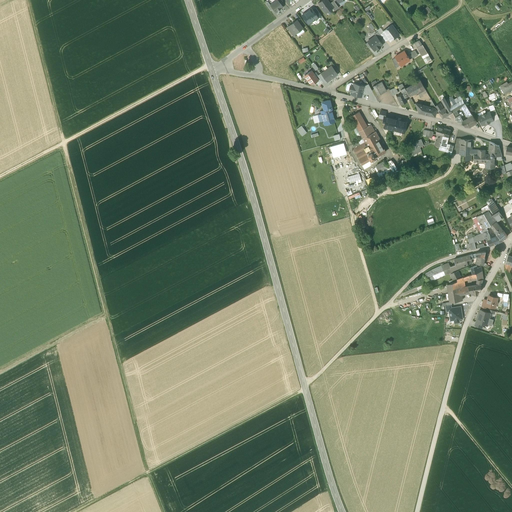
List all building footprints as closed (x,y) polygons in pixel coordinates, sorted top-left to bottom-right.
[(277,0),(270,5),(273,9),(275,12),(283,7),(280,4),(277,0)] [(326,0),(322,0),(318,3),(325,13),(326,13),(325,12),(327,10),(329,10),(332,8),(333,8),(329,4),(326,0)] [(334,2),(333,1),(329,4),(333,8),(332,8),(334,11),(339,8),(334,2)] [(309,12),(306,13),(305,13),(303,15),(302,17),(303,18),(305,18),(308,22),(309,22),(311,21),(312,21),(317,18),(318,17),(313,11),(311,8),(309,10),(309,12)] [(321,16),(316,8),(313,11),(318,17),(317,18),(318,18),(321,16)] [(294,22),(293,22),(292,23),(292,24),(290,25),(292,29),(296,34),(296,33),(295,32),(297,30),(298,31),(302,29),(296,21),(294,22)] [(296,34),(292,29),(290,25),(287,28),(294,37),(297,35),(296,33),(296,34)] [(399,35),(392,25),(383,32),(388,39),(390,41),(399,35)] [(378,31),(374,34),(375,36),(380,41),(383,39),(380,34),(378,31)] [(388,39),(383,32),(380,34),(383,39),(385,41),(388,39)] [(376,37),(372,40),(371,39),(367,42),(374,50),(377,48),(377,49),(380,47),(379,47),(382,45),(380,41),(375,36),(376,37)] [(414,43),(426,65),(432,61),(428,53),(423,44),(422,42),(421,42),(420,42),(419,40),(414,43)] [(415,50),(409,54),(412,59),(418,55),(415,50)] [(404,51),(395,57),(400,65),(401,65),(400,64),(403,62),(404,63),(409,60),(404,51)] [(426,65),(417,71),(418,74),(422,71),(421,70),(427,67),(426,65)] [(321,74),(327,81),(337,74),(331,66),(321,74)] [(315,77),(311,71),(304,76),(310,83),(312,84),(315,82),(318,80),(315,77)] [(511,80),(501,88),(504,92),(511,87),(511,80)] [(381,81),(373,86),(378,96),(382,93),(382,92),(386,90),(381,81)] [(405,89),(409,95),(413,96),(416,94),(416,95),(417,94),(426,90),(420,81),(405,89)] [(363,90),(364,86),(353,84),(353,86),(350,85),(348,91),(351,92),(351,94),(361,97),(363,90)] [(368,84),(364,86),(363,90),(365,91),(366,94),(372,91),(368,84)] [(462,107),(466,103),(459,92),(457,93),(458,94),(456,95),(457,97),(454,99),(452,97),(449,98),(446,100),(453,112),(452,112),(453,113),(457,110),(462,107)] [(407,101),(405,97),(404,98),(402,93),(396,96),(400,104),(407,101)] [(414,106),(416,105),(416,104),(422,102),(417,94),(416,95),(416,94),(413,96),(409,95),(414,106)] [(452,112),(453,112),(446,100),(444,98),(441,99),(445,106),(443,108),(438,111),(442,118),(452,112)] [(329,100),(321,102),(324,111),(321,111),(322,114),(319,115),(319,116),(320,120),(321,121),(323,120),(324,123),(325,123),(325,124),(327,124),(328,124),(329,123),(329,122),(334,120),(331,109),(332,109),(329,100)] [(422,102),(416,104),(416,105),(418,112),(425,114),(422,104),(422,102)] [(438,111),(443,108),(440,103),(435,106),(436,108),(438,111)] [(466,114),(467,116),(472,114),(466,103),(462,107),(466,114)] [(435,116),(436,108),(433,107),(422,104),(425,114),(435,116)] [(351,116),(359,131),(368,126),(359,111),(351,116)] [(493,120),(492,117),(490,112),(479,117),(483,125),(493,120)] [(459,115),(455,117),(458,122),(463,123),(462,122),(463,121),(460,114),(459,115)] [(472,114),(467,116),(468,118),(463,121),(462,122),(463,123),(464,126),(469,127),(477,122),(472,114)] [(404,134),(407,123),(385,118),(383,125),(382,129),(404,134)] [(359,131),(363,138),(374,132),(375,132),(371,124),(368,126),(359,131)] [(302,125),(297,129),(302,136),(307,132),(302,125)] [(444,128),(438,127),(435,135),(440,136),(440,138),(438,137),(437,141),(441,142),(444,128)] [(441,142),(440,145),(440,146),(447,148),(448,144),(447,144),(451,130),(444,128),(441,142)] [(375,132),(374,132),(383,149),(384,148),(385,148),(376,131),(375,132)] [(372,155),(383,149),(374,132),(363,138),(365,142),(371,153),(372,155)] [(472,140),(460,140),(460,155),(466,155),(466,160),(471,160),(471,155),(472,154),(472,150),(472,140)] [(343,142),(330,146),(332,157),(346,153),(343,142)] [(365,142),(353,149),(359,159),(371,153),(365,142)] [(417,143),(410,146),(413,153),(421,150),(420,146),(418,142),(417,143)] [(499,146),(490,142),(489,142),(489,155),(494,155),(494,156),(502,156),(499,146)] [(383,149),(372,155),(374,158),(384,152),(385,152),(384,148),(383,149)] [(489,155),(484,155),(484,151),(479,151),(479,155),(475,155),(475,161),(486,162),(486,167),(494,167),(494,156),(494,155),(489,155)] [(371,153),(359,159),(362,165),(374,158),(372,155),(371,153)] [(383,160),(375,165),(380,172),(387,167),(383,160)] [(408,160),(404,162),(403,161),(401,161),(405,170),(411,167),(408,160)] [(493,214),(495,213),(499,210),(493,201),(488,205),(493,214)] [(480,223),(483,228),(486,227),(490,226),(491,226),(496,222),(492,216),(492,215),(489,211),(476,217),(480,223)] [(498,225),(493,229),(495,231),(497,230),(499,233),(503,231),(498,225)] [(503,231),(499,233),(497,230),(495,231),(495,232),(498,236),(495,237),(498,242),(502,241),(507,236),(503,231)] [(491,239),(487,231),(484,232),(483,232),(488,242),(486,243),(487,246),(489,245),(490,245),(493,244),(491,239)] [(475,246),(474,241),(473,237),(472,233),(467,235),(469,244),(466,244),(467,248),(470,247),(471,250),(476,249),(475,246)] [(466,256),(459,258),(461,262),(456,264),(450,266),(452,271),(462,267),(468,264),(467,260),(466,256)] [(478,256),(477,256),(476,257),(475,263),(483,265),(485,256),(481,256),(478,256)] [(442,269),(450,266),(449,263),(435,267),(432,269),(425,273),(417,279),(421,285),(429,281),(430,281),(445,275),(442,269)] [(478,265),(471,267),(473,274),(474,274),(477,273),(482,271),(481,266),(480,267),(479,265),(478,265)] [(452,272),(452,271),(450,266),(442,269),(445,275),(452,272)] [(450,283),(457,280),(457,279),(454,272),(450,274),(452,279),(449,280),(450,283)] [(456,285),(458,285),(457,281),(446,285),(449,302),(463,300),(462,295),(459,295),(459,289),(457,289),(456,285)] [(478,284),(468,286),(469,287),(470,293),(475,292),(475,293),(478,292),(477,292),(481,291),(482,284),(478,284)] [(467,294),(470,293),(469,287),(465,287),(459,289),(459,295),(462,295),(467,294)] [(498,298),(490,296),(489,299),(488,299),(488,300),(484,299),(482,304),(487,305),(495,308),(495,307),(493,307),(494,304),(496,304),(497,304),(497,302),(497,301),(498,298)] [(452,308),(449,308),(449,311),(450,319),(453,319),(453,320),(454,320),(454,322),(456,323),(458,322),(459,321),(459,319),(462,319),(461,310),(457,307),(452,308)] [(489,312),(480,310),(476,322),(483,324),(488,325),(491,313),(489,312)]
